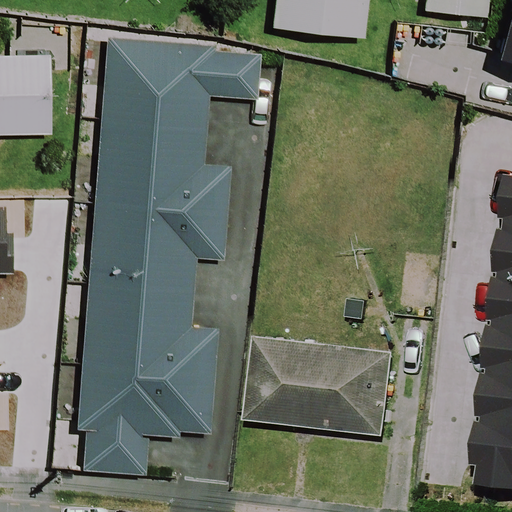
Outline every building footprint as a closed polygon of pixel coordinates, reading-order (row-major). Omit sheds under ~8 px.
[(367,0),(273,0),(270,31),(363,41),(367,0)] [(423,0),(423,14),(487,19),(489,0),(423,0)] [(511,0),(495,65),(511,69),(511,0)] [(107,39),(75,432),(83,433),(80,474),(143,479),(147,438),(177,440),(178,433),(208,435),(216,331),(190,328),(196,260),(222,263),(229,166),(203,164),(209,97),(257,101),(261,51),(107,39)] [(464,42),(401,39),(399,76),(462,80),(464,42)] [(0,137),(49,136),(47,57),(0,58),(0,137)] [(511,172),(507,171),(502,215),(506,215),(505,228),(499,227),(494,269),(500,270),(499,276),(494,275),(488,318),(494,318),(493,323),(489,323),(484,364),(490,365),(489,372),(484,371),(479,415),(483,415),(483,420),(479,420),(473,463),(480,463),(477,482),(511,485),(511,172)] [(0,298),(33,298),(33,216),(0,216),(0,298)] [(250,424),(387,441),(397,356),(259,340),(250,424)]
